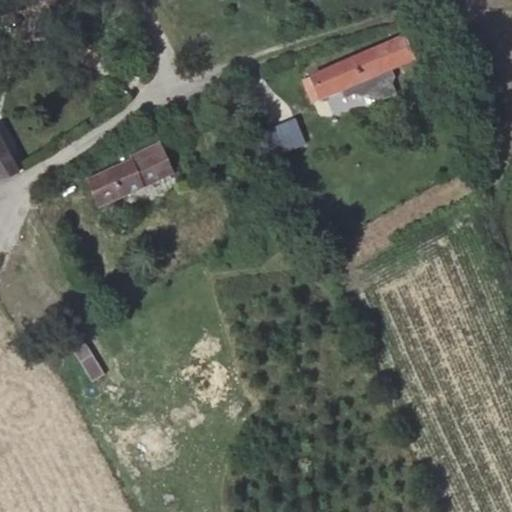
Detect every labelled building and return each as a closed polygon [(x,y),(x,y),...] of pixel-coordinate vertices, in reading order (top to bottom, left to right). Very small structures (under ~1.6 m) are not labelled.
[(373,64),(314,92),(325,115),(384,88),(373,64)] [(282,155),(306,147),(297,121),(273,129),(282,155)] [(235,126),(212,136),(229,172),(252,161),(235,126)] [(373,138),(352,147),(358,164),(380,155),(373,138)] [(163,139),(93,173),(107,202),(176,170),(163,139)] [(0,181),(16,172),(0,143),(0,181)] [(140,446),(155,473),(175,461),(159,435),(140,446)]
